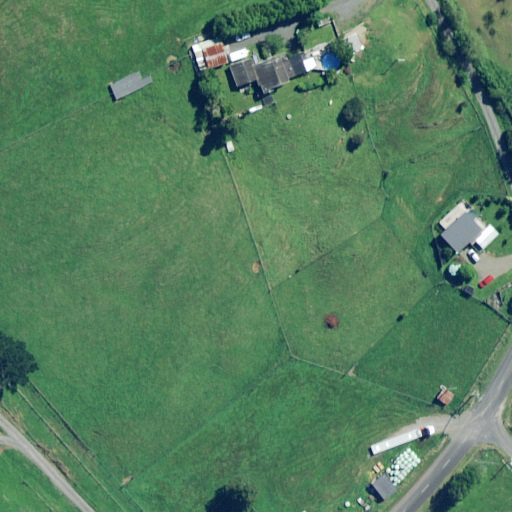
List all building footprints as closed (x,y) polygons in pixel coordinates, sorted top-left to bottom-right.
[(355,50),(349,35),(335,40),(341,55),(355,50)] [(196,73),(223,65),(216,45),(189,53),(196,73)] [(256,94),(282,85),(280,81),(301,73),(295,55),(273,63),(272,59),(249,67),(246,60),(224,68),(232,88),(251,81),(256,94)] [(149,83),(146,75),(139,79),(136,72),(107,86),(114,100),(149,83)] [(453,395),(441,386),(432,397),(444,406),(453,395)]
